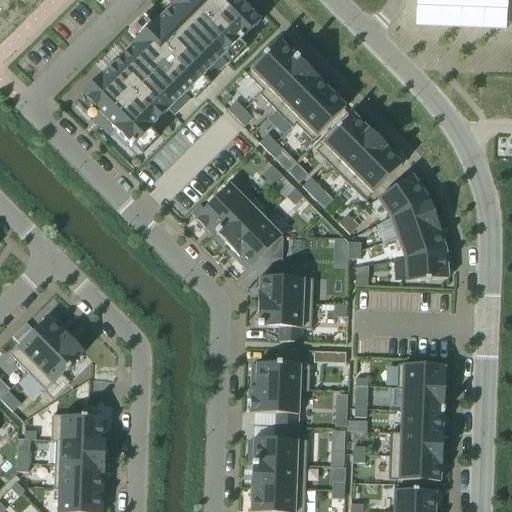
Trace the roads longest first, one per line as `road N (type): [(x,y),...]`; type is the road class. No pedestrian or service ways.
road 1 (residential): [(212,511),(219,315),(211,296),(40,121),(33,103),(128,0)]
road 2 (tertiary): [(476,511),(484,199),(440,107),(332,0)]
road 3 (residential): [(134,511),(137,347),(52,260)]
